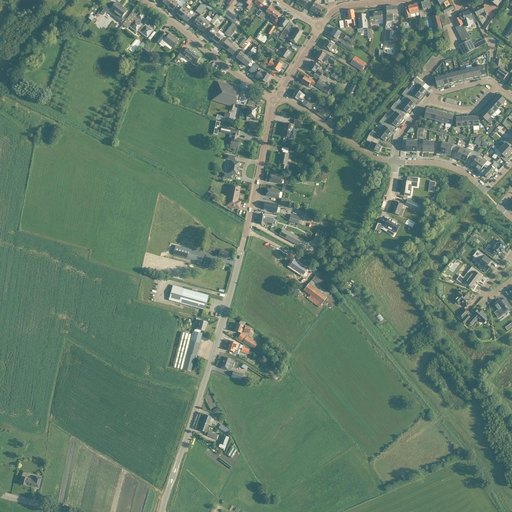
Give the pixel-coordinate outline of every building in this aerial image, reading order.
[(178,4),(172,0),(167,6),(173,11),(178,4)] [(260,0),(252,0),(252,1),(259,6),(257,7),(260,9),(263,6),(260,4),(263,2),(260,0)] [(429,0),(417,3),(419,11),(421,19),(426,18),(425,14),(432,12),(431,8),(430,5),(429,0)] [(443,0),(437,0),(440,5),(442,10),(439,12),(440,16),(446,13),(448,12),(444,3),(444,2),(443,0)] [(449,0),(443,0),(444,2),(444,3),(448,12),(454,9),(449,0)] [(195,11),(198,13),(206,3),(203,1),(195,11)] [(103,9),(100,13),(103,15),(107,11),(111,15),(116,18),(118,15),(121,18),(122,17),(127,11),(115,2),(114,4),(110,9),(106,6),(103,9)] [(200,15),(206,7),(210,11),(208,13),(209,14),(211,11),(213,9),(206,3),(198,13),(200,15)] [(323,7),(319,5),(314,3),(310,10),(319,15),(323,7)] [(408,7),(404,9),(406,19),(411,18),(410,14),(419,11),(417,3),(408,6),(408,7)] [(182,18),(187,12),(189,10),(186,7),(187,6),(185,4),(182,8),(177,14),(182,18)] [(386,25),(384,53),(394,54),(397,30),(393,30),(394,23),(394,22),(393,19),(397,19),(396,14),(398,14),(397,11),(397,6),(393,7),(387,7),(387,12),(387,15),(386,15),(387,20),(386,20),(387,22),(387,24),(386,25)] [(484,6),(474,11),(477,16),(483,12),(486,17),(489,15),(484,6)] [(265,12),(271,16),(275,11),(269,7),(265,12)] [(208,26),(210,23),(213,25),(217,19),(221,14),(214,8),(213,9),(212,10),(217,14),(210,22),(205,18),(205,19),(198,28),(203,32),(208,26)] [(238,19),(226,10),(223,15),(234,24),(238,19)] [(349,20),(340,21),(341,29),(350,27),(349,23),(352,23),(353,27),(357,26),(355,15),(354,10),(347,12),(349,20)] [(154,30),(155,28),(158,24),(153,20),(148,27),(145,25),(144,27),(139,23),(145,16),(140,11),(137,15),(132,12),(123,24),(128,28),(129,27),(136,32),(137,31),(147,38),(154,29),(154,30)] [(271,21),(275,25),(278,21),(276,20),(280,15),(275,11),(271,16),(269,19),(271,21)] [(463,14),(458,15),(461,21),(465,20),(466,27),(470,26),(469,21),(473,20),(471,11),(463,14)] [(187,22),(190,19),(192,16),(187,12),(182,18),(187,22)] [(374,14),(370,14),(370,19),(371,23),(375,22),(374,21),(383,20),(383,17),(382,12),(374,12),(374,14)] [(446,13),(440,16),(443,28),(452,23),(446,13)] [(198,28),(205,19),(200,15),(198,18),(193,24),(198,28)] [(368,28),(367,20),(366,15),(358,16),(359,28),(358,28),(358,33),(364,32),(363,28),(368,28)] [(436,31),(442,30),(438,15),(432,16),(436,31)] [(284,18),(281,22),(279,25),(280,26),(278,29),(280,31),(283,28),(289,21),(284,18)] [(476,49),(474,46),(462,22),(459,18),(455,20),(458,27),(455,28),(463,44),(459,46),(464,55),(476,49)] [(484,29),(487,30),(493,20),(491,18),(484,29)] [(218,28),(222,31),(228,23),(224,20),(218,28)] [(224,34),(227,36),(232,28),(233,29),(235,25),(233,23),(224,34)] [(293,25),(291,28),(295,31),(293,34),(299,38),(303,31),(297,28),(293,25)] [(212,29),(207,35),(209,37),(209,38),(212,40),(212,39),(219,31),(219,30),(214,26),(212,29)] [(229,37),(233,32),(235,30),(233,29),(232,28),(227,36),(229,37)] [(289,31),(288,31),(285,29),(279,38),(283,41),(285,38),(289,40),(295,44),(299,38),(293,34),(291,37),(287,35),(289,31)] [(341,33),(339,31),(335,29),(331,35),(337,39),(339,36),(349,42),(351,39),(341,33)] [(215,42),(218,44),(223,37),(222,37),(224,35),(219,31),(212,39),(213,40),(212,40),(215,42)] [(173,48),(175,45),(178,41),(175,38),(174,39),(169,34),(166,38),(164,37),(166,35),(162,32),(155,41),(158,44),(159,42),(164,46),(167,43),(173,48)] [(258,36),(256,39),(264,44),(266,40),(259,35),(259,36),(258,36)] [(244,49),(250,41),(254,43),(256,41),(250,36),(250,37),(250,36),(247,40),(241,47),(244,49)] [(227,51),(232,45),(233,43),(228,38),(221,46),(227,51)] [(241,47),(247,40),(245,38),(243,40),(243,39),(239,45),(241,47)] [(325,42),(323,46),(324,46),(324,47),(328,50),(330,51),(334,53),(338,47),(334,44),(335,43),(331,40),(330,42),(328,40),(326,43),(325,42)] [(474,46),(476,49),(487,43),(485,40),(474,46)] [(233,55),(236,51),(237,49),(239,46),(234,42),(233,43),(232,45),(227,51),(233,55)] [(290,52),(286,49),(284,48),(284,49),(280,46),(278,49),(280,50),(278,53),(280,54),(280,55),(286,59),(290,52)] [(187,48),(184,52),(182,54),(195,64),(200,58),(187,48)] [(252,61),(251,60),(252,59),(250,57),(252,54),(255,55),(256,50),(253,48),(248,54),(248,53),(241,62),(247,67),(252,61)] [(236,58),(241,62),(248,53),(243,50),(241,52),(240,52),(236,58)] [(331,56),(323,51),(322,52),(321,51),(316,58),(321,61),(322,62),(323,59),(327,61),(330,56),(331,56)] [(182,55),(178,52),(169,62),(175,64),(182,55)] [(366,63),(362,61),(355,57),(351,63),(361,70),(366,63)] [(271,67),(273,69),(278,72),(282,65),(272,58),(270,60),(267,65),(271,67)] [(496,66),(498,66),(498,67),(498,68),(499,69),(496,74),(504,80),(508,73),(502,69),(503,68),(503,67),(502,65),(501,64),(502,60),(497,59),(496,66)] [(409,61),(405,65),(409,69),(411,70),(415,66),(413,64),(409,61)] [(323,72),(320,70),(322,67),(314,62),(310,69),(315,72),(314,75),(319,78),(323,72)] [(392,69),(389,73),(394,78),(397,74),(392,69)] [(270,76),(265,73),(264,72),(260,70),(258,73),(255,71),(252,75),(265,83),(270,76)] [(316,82),(313,81),(309,78),(309,79),(305,76),(301,82),(309,87),(311,83),(314,85),(316,82)] [(417,84),(414,88),(423,95),(427,91),(423,87),(425,85),(416,77),(413,81),(417,84)] [(328,94),(332,87),(320,80),(316,86),(328,94)] [(229,110),(233,111),(240,89),(217,82),(212,100),(230,106),(229,110)] [(352,84),(347,92),(354,95),(359,88),(352,84)] [(407,88),(405,92),(413,99),(415,96),(420,100),(423,95),(414,88),(411,92),(407,88)] [(308,109),(311,103),(303,98),(305,95),(301,93),(300,93),(296,90),(292,97),(297,100),(298,99),(303,103),(302,104),(308,109)] [(406,98),(403,102),(412,109),(415,105),(411,101),(413,99),(405,92),(402,95),(406,98)] [(499,94),(495,98),(502,105),(506,101),(499,94)] [(495,98),(491,102),(492,103),(498,109),(499,109),(502,105),(495,98)] [(396,102),(393,106),(402,113),(404,110),(408,114),(412,109),(403,102),(400,106),(396,102)] [(492,103),(488,107),(495,113),(499,109),(498,109),(492,103)] [(257,108),(246,106),(242,105),(241,109),(248,110),(246,117),(246,119),(247,121),(249,121),(250,120),(251,118),(254,119),(256,112),(257,112),(257,110),(257,109),(256,109),(257,108)] [(395,112),(392,116),(400,123),(404,119),(400,115),(402,113),(393,106),(391,109),(395,112)] [(488,107),(484,110),(491,117),(495,113),(488,107)] [(491,117),(484,110),(480,114),(487,121),(491,117)] [(334,114),(332,117),(335,118),(333,122),(335,124),(340,115),(334,112),(333,114),(334,114)] [(384,116),(382,119),(390,126),(393,124),(397,127),(400,123),(392,116),(391,116),(392,117),(389,120),(384,116)] [(383,126),(380,130),(389,137),(393,133),(388,129),(390,126),(382,119),(379,122),(383,126)] [(284,123),(282,136),(291,138),(294,125),(284,123)] [(496,129),(499,132),(505,127),(504,126),(502,123),(496,129)] [(238,135),(238,131),(232,130),(232,129),(222,127),(220,132),(229,134),(229,138),(232,138),(230,148),(235,149),(235,148),(238,148),(240,140),(236,139),(237,135),(238,135)] [(373,130),(369,135),(379,141),(381,138),(385,141),(389,137),(380,130),(377,134),(373,130)] [(367,140),(371,143),(369,147),(379,152),(382,147),(377,145),(379,141),(369,135),(367,140)] [(417,152),(417,143),(420,143),(420,137),(417,137),(417,140),(412,140),(412,141),(412,152),(417,152)] [(412,152),(412,141),(407,141),(407,138),(403,138),(402,148),(407,149),(407,152),(412,152)] [(506,139),(500,145),(510,154),(511,152),(511,149),(509,146),(511,144),(506,139)] [(455,151),(457,145),(453,144),(453,145),(448,144),(448,143),(445,154),(450,156),(452,150),(455,151)] [(456,158),(461,160),(467,148),(466,148),(466,149),(457,145),(455,151),(459,152),(456,158)] [(500,145),(495,151),(497,153),(499,156),(500,156),(502,154),(506,158),(510,154),(500,145)] [(472,158),(475,152),(467,148),(461,160),(466,162),(468,157),(472,158)] [(471,165),(476,168),(483,158),(475,152),(472,158),(475,160),(471,165)] [(281,168),(285,169),(286,166),(287,166),(287,165),(286,165),(288,154),(281,153),(279,164),(282,164),(281,168)] [(223,173),(222,178),(232,179),(233,175),(237,176),(238,171),(239,171),(240,167),(239,167),(240,162),(236,161),(236,157),(227,155),(226,159),(231,160),(228,174),(223,173)] [(483,158),(476,168),(480,171),(484,166),(486,169),(491,164),(488,161),(483,158)] [(493,164),(483,174),(487,178),(488,177),(489,178),(491,176),(490,175),(497,168),(493,164)] [(317,181),(325,183),(327,173),(320,171),(317,181)] [(281,184),(283,177),(270,174),(269,182),(281,184)] [(402,181),(401,193),(405,193),(404,196),(410,196),(411,191),(410,191),(410,186),(412,186),(412,182),(418,183),(419,177),(408,177),(407,181),(402,181)] [(499,187),(504,182),(499,178),(491,186),(496,190),(499,187)] [(226,206),(234,207),(239,208),(240,202),(236,201),(238,191),(239,192),(240,187),(230,185),(226,206)] [(280,191),(267,188),(266,196),(278,198),(280,191)] [(410,200),(408,206),(419,210),(421,204),(410,200)] [(394,206),(391,212),(398,215),(403,204),(394,201),(393,205),(394,206)] [(264,202),(264,203),(263,203),(263,206),(264,206),(263,209),(272,211),(272,212),(276,213),(278,205),(264,202)] [(271,226),(272,221),(273,219),(265,218),(266,215),(259,214),(257,223),(264,225),(271,226)] [(289,221),(298,224),(300,217),(291,215),(289,221)] [(385,226),(383,230),(386,231),(388,228),(396,233),(400,225),(396,223),(397,223),(393,220),(393,221),(389,219),(388,221),(387,221),(388,221),(387,222),(387,223),(386,223),(387,223),(386,224),(385,226)] [(306,227),(304,235),(310,237),(312,229),(306,227)] [(281,232),(279,235),(282,237),(298,245),(301,239),(288,232),(287,235),(281,232)] [(489,245),(485,250),(494,257),(497,254),(499,256),(502,252),(502,253),(504,250),(504,249),(506,246),(503,244),(504,243),(501,241),(500,242),(499,240),(493,248),(489,245)] [(176,245),(173,255),(201,262),(203,253),(176,245)] [(206,249),(205,252),(212,254),(212,252),(216,253),(215,256),(226,259),(228,253),(223,251),(224,250),(213,247),(207,246),(206,249)] [(485,256),(480,252),(479,252),(480,252),(479,254),(478,253),(477,255),(476,257),(479,259),(475,264),(479,267),(478,268),(482,271),(482,270),(486,272),(490,267),(488,266),(489,264),(489,265),(492,261),(485,255),(485,256)] [(289,266),(293,269),(303,276),(308,269),(293,260),(289,266)] [(332,269),(335,273),(342,268),(339,263),(332,269)] [(480,280),(479,280),(483,275),(472,267),(472,268),(469,272),(470,272),(470,273),(472,275),(467,281),(463,277),(462,277),(461,276),(458,279),(457,280),(465,286),(467,284),(471,287),(472,288),(472,287),(474,289),(480,280)] [(307,299),(319,308),(330,292),(324,287),(323,288),(311,280),(303,291),(310,296),(307,299)] [(169,300),(179,302),(203,309),(207,296),(183,289),(173,286),(169,300)] [(469,304),(473,301),(468,297),(469,296),(466,293),(465,294),(462,292),(462,291),(462,290),(461,291),(461,290),(460,290),(459,290),(458,290),(458,291),(457,291),(457,292),(457,293),(457,294),(459,296),(457,298),(466,307),(469,304)] [(494,304),(498,310),(495,312),(495,313),(499,318),(503,315),(502,314),(505,312),(506,313),(511,308),(505,299),(504,299),(505,299),(499,303),(498,301),(494,304)] [(465,309),(458,316),(462,319),(469,312),(465,309)] [(475,315),(469,322),(472,325),(478,318),(484,323),(488,318),(483,313),(484,312),(480,309),(479,310),(478,309),(474,314),(475,315)] [(470,317),(468,315),(462,321),(465,324),(470,317)] [(193,331),(191,341),(189,341),(191,334),(181,332),(172,367),(182,370),(182,369),(191,371),(195,355),(196,356),(202,333),(200,333),(201,330),(204,331),(206,326),(207,322),(202,321),(200,320),(200,319),(196,318),(196,320),(200,321),(198,328),(197,328),(196,332),(193,331)] [(234,331),(241,333),(242,330),(243,331),(249,333),(249,332),(250,333),(251,330),(250,330),(251,328),(245,326),(245,327),(237,324),(234,331)] [(246,336),(244,338),(240,335),(238,339),(242,342),(254,349),(257,343),(246,336)] [(230,341),(227,350),(232,351),(233,352),(232,352),(239,355),(240,351),(241,352),(242,347),(249,349),(243,344),(243,346),(238,344),(235,343),(230,341)] [(221,368),(226,370),(231,371),(234,361),(225,357),(221,368)] [(231,377),(242,381),(244,375),(233,371),(231,377)] [(211,417),(209,417),(205,415),(202,423),(208,425),(209,425),(211,425),(214,419),(210,418),(211,417)] [(213,433),(212,433),(212,431),(207,429),(208,425),(202,423),(199,430),(208,433),(207,436),(212,437),(213,433)] [(221,424),(218,429),(224,433),(224,432),(227,433),(229,430),(221,424)] [(229,438),(223,435),(219,447),(224,450),(229,438)] [(228,447),(223,455),(229,458),(233,451),(230,449),(230,448),(228,447)] [(39,488),(40,483),(41,478),(35,476),(34,480),(28,478),(22,476),(21,478),(20,478),(20,480),(21,481),(20,484),(26,486),(27,485),(33,486),(33,487),(39,488)]
